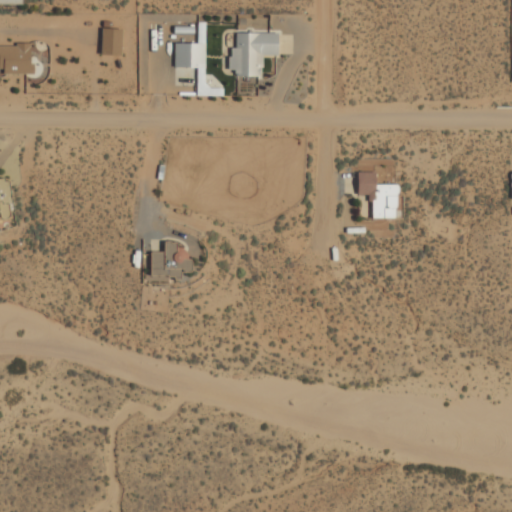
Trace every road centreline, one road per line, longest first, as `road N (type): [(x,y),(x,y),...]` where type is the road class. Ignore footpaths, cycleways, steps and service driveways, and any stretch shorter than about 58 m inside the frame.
road 1 (residential): [(511,119),(0,118)]
road 2 (residential): [(321,0),(319,248)]
